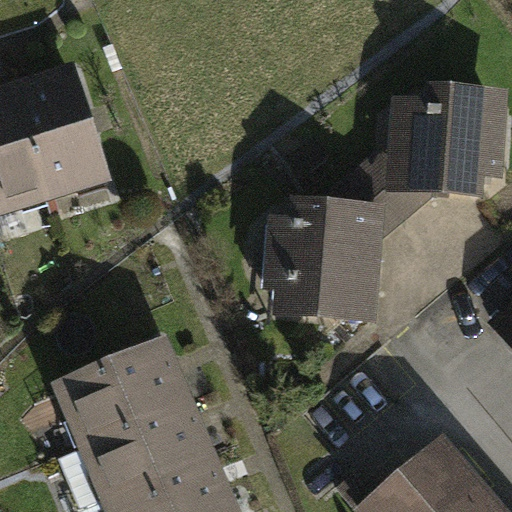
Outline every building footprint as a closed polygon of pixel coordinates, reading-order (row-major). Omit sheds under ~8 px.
[(71,74),(13,92),(43,187),(46,198),(77,188),(74,178),(101,169),(71,74)] [(13,92),(0,96),(0,211),(20,206),(17,196),(43,187),(13,92)] [(491,100),(438,95),(436,112),(428,112),(428,116),(416,115),(407,118),(402,126),(401,157),(382,156),(362,174),(402,220),(430,198),(429,192),(471,194),(476,192),(478,187),(479,171),(497,172),(500,128),(488,128),(491,100)] [(317,211),(300,210),(300,225),(294,225),(294,229),(280,228),(276,280),(288,281),(286,304),(298,315),(370,321),(377,242),(402,220),(362,174),(317,211)] [(511,316),(498,329),(511,345),(511,316)] [(163,348),(62,390),(75,421),(84,417),(94,442),(186,403),(163,348)] [(186,403),(94,442),(85,445),(87,451),(66,459),(64,466),(80,504),(88,508),(108,500),(209,458),(186,403)] [(481,498),(439,450),(374,505),(379,511),(487,511),(478,501),(481,498)] [(232,511),(209,458),(108,500),(112,511),(232,511)]
